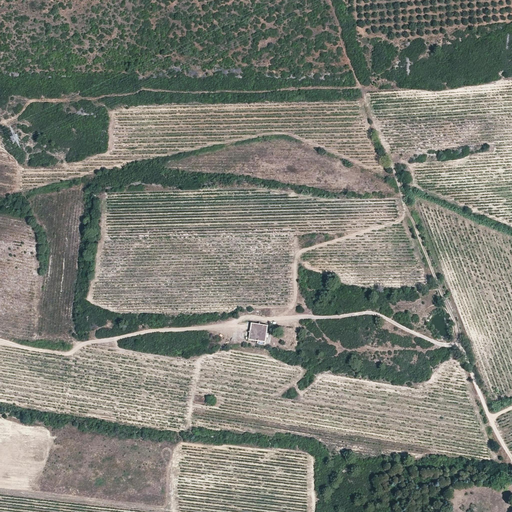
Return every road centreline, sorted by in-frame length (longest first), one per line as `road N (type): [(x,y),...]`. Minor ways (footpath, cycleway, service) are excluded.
road 1 (track): [(511,456),(457,342),(445,346),(373,312),(248,315),(68,352),(0,340)]
road 2 (track): [(358,88),(31,100),(0,122)]
road 3 (track): [(268,317),(296,296),(302,248),(400,220),(404,212),(358,88)]
road 4 (track): [(457,342),(403,208)]
